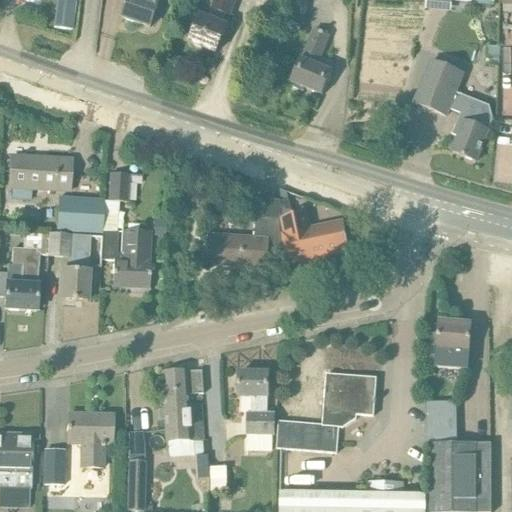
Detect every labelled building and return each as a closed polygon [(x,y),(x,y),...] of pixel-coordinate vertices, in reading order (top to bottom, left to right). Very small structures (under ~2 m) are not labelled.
[(158,3),(157,3),(158,0),(127,0),(121,18),(150,28),(158,3)] [(201,15),(189,43),(215,53),(226,25),(222,24),(225,15),(230,17),(237,0),(214,0),(210,10),(212,10),(208,18),(201,15)] [(496,0),(423,0),(423,8),(447,9),(448,1),(496,3),(496,0)] [(303,92),(304,88),(322,96),(332,72),(317,66),(329,36),(314,29),(302,59),(300,59),(290,83),(294,84),(293,88),(303,92)] [(486,47),(485,64),(499,65),(499,47),(486,47)] [(489,107),(457,94),(464,74),(430,61),(413,104),(447,118),(451,110),(467,116),(465,121),(459,119),(453,135),(458,137),(452,153),(476,162),(488,131),(492,120),(489,107)] [(30,201),(31,190),(69,192),(71,160),(10,157),(9,189),(11,189),(11,200),(30,201)] [(108,175),(108,203),(128,203),(129,176),(108,175)] [(102,233),(103,217),(102,217),(103,201),(58,198),(56,233),(101,236),(101,233),(102,233)] [(343,222),(310,229),(307,214),(280,220),(283,234),(282,235),(285,265),(349,252),(343,222)] [(123,231),(123,234),(116,234),(117,217),(103,217),(102,233),(103,233),(101,262),(113,263),(112,287),(126,288),(130,296),(145,296),(149,289),(150,261),(148,261),(149,232),(123,231)] [(255,220),(254,238),(209,235),(207,265),(266,269),(267,258),(281,259),(278,221),(255,220)] [(157,222),(156,234),(164,234),(165,222),(157,222)] [(36,312),(38,286),(39,257),(46,258),(48,237),(23,235),(22,250),(11,249),(11,267),(6,275),(5,284),(4,311),(36,312)] [(48,237),(46,258),(67,259),(66,271),(61,271),(59,301),(87,303),(89,268),(99,268),(101,238),(48,235),(48,237)] [(438,336),(424,335),(425,367),(435,368),(466,370),(468,352),(469,352),(471,327),(439,324),(438,336)] [(253,374),(253,371),(244,371),(244,373),(238,373),(238,398),(251,398),(251,414),(246,414),(246,437),(274,437),(275,414),(267,414),(267,398),(268,398),(268,374),(253,374)] [(203,395),(202,372),(162,374),(167,443),(203,440),(201,405),(190,406),(190,396),(203,395)] [(356,419),(356,416),(373,417),(376,386),(352,384),(353,377),(326,375),(323,413),(322,427),(278,423),(277,450),(337,455),(338,429),(343,429),(356,419)] [(490,511),(490,443),(456,443),(455,402),(425,402),(425,444),(429,444),(429,496),(429,511),(490,511)] [(67,444),(80,445),(79,468),(103,469),(104,445),(111,446),(112,416),(68,415),(67,444)] [(0,488),(30,490),(31,436),(0,435),(0,488)] [(63,487),(64,451),(43,451),(42,486),(63,487)] [(122,487),(120,511),(143,511),(145,463),(127,462),(126,487),(122,487)] [(226,468),(210,469),(211,493),(227,493),(226,468)] [(429,511),(429,496),(280,494),(279,511),(429,511)]
